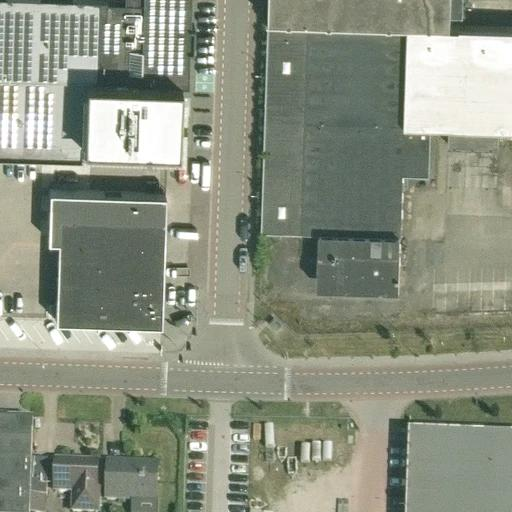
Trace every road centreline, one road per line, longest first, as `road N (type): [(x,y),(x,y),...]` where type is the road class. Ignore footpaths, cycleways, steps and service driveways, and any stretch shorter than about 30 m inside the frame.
road 1 (unclassified): [(225,381),(233,0)]
road 2 (unclassified): [(511,375),(374,384),(225,381)]
road 3 (unclassified): [(225,381),(0,374)]
